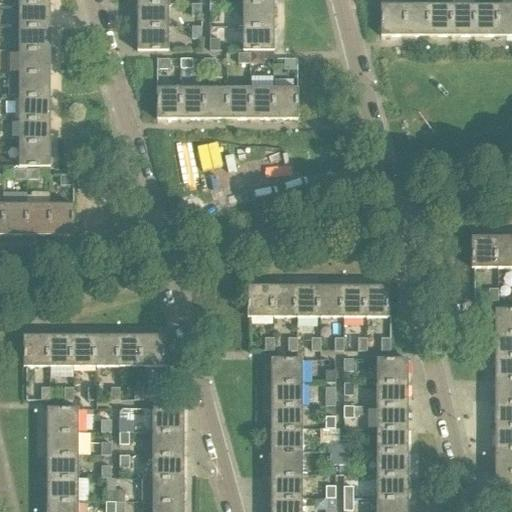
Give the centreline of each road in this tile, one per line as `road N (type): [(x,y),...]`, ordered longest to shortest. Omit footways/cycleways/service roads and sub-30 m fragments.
road 1 (residential): [(472,511),(392,208)]
road 2 (residential): [(158,258),(90,0)]
road 3 (residential): [(158,258),(176,289),(237,511)]
road 4 (residential): [(158,258),(392,208)]
road 5 (residential): [(337,0),(392,208)]
road 6 (residential): [(0,294),(158,258)]
road 7 (residential): [(392,208),(511,181)]
